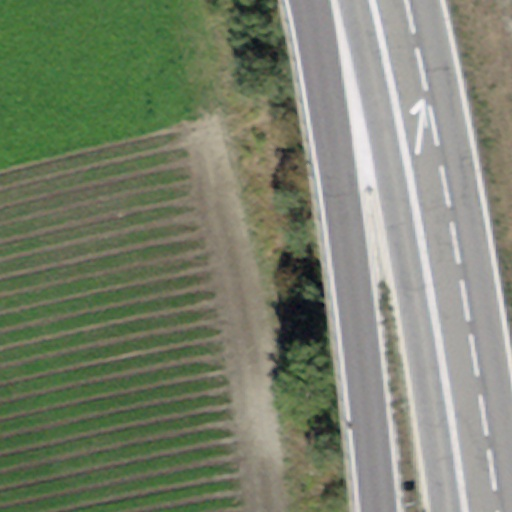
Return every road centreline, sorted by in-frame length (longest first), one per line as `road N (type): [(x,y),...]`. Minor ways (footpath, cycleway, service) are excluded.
road 1 (primary): [(388,0),(454,327),(481,511)]
road 2 (primary): [(306,0),(354,287),(380,511)]
